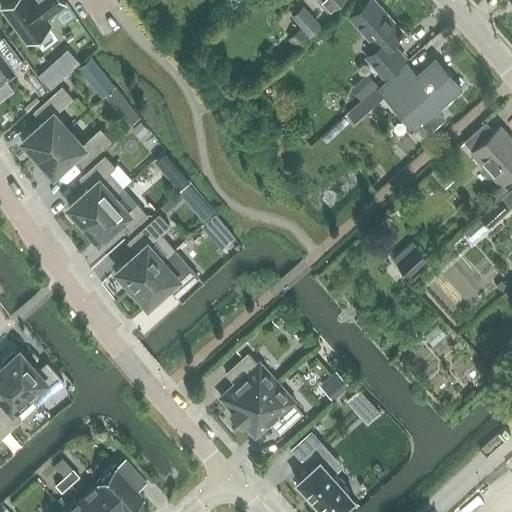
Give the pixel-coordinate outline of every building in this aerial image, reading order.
[(9,0),(1,7),(27,41),(51,23),(46,17),(65,3),(62,0),(9,0)] [(319,0),(318,1),(327,11),(340,0),(319,0)] [(402,33),(373,1),(372,0),(368,0),(349,18),(376,48),(365,58),(382,78),(403,58),(390,43),(402,33)] [(291,16),(311,37),(325,23),(305,3),(291,16)] [(0,82),(13,73),(15,72),(12,68),(22,61),(3,36),(0,38),(0,82)] [(89,81),(103,70),(92,56),(78,67),(89,81)] [(435,109),(460,88),(434,59),(415,76),(406,65),(379,89),(374,88),(346,113),(354,122),(384,95),(413,128),(421,121),(430,130),(443,118),(435,109)] [(36,153),(38,156),(68,129),(54,113),(74,94),(65,83),(34,111),(43,121),(23,139),(26,142),(23,144),(33,156),(36,153)] [(470,152),(500,185),(489,195),(495,201),(507,190),(502,184),(511,174),(511,144),(507,139),(510,137),(499,126),(493,131),(485,122),(463,142),(471,151),(470,152)] [(82,144),(68,129),(38,156),(40,158),(37,160),(47,172),(50,169),(53,172),(73,154),(82,164),(113,137),(103,126),(82,144)] [(68,205),(83,222),(125,184),(111,168),(120,160),(110,150),(80,177),(88,187),(68,205)] [(444,151),(434,159),(445,173),(455,165),(444,151)] [(206,214),(219,206),(196,169),(183,177),(206,214)] [(126,185),(125,184),(83,222),(98,239),(119,221),(127,231),(146,214),(136,203),(128,211),(114,196),(126,185)] [(489,227),(507,211),(498,201),(480,217),(489,227)] [(130,284),(132,286),(174,248),(160,233),(169,225),(159,214),(128,241),(137,251),(117,269),(119,272),(117,275),(127,286),(130,284)] [(107,240),(91,254),(105,269),(121,256),(107,240)] [(412,241),(392,260),(409,278),(429,260),(412,241)] [(174,249),(174,248),(132,286),(134,288),(131,291),(141,302),(144,300),(147,303),(167,285),(176,295),(195,278),(185,267),(176,275),(162,260),(174,249)] [(424,324),(437,339),(452,327),(439,312),(424,324)] [(15,353),(13,350),(1,361),(3,363),(2,365),(36,404),(64,380),(47,361),(37,370),(19,350),(15,353)] [(236,417),(276,381),(259,362),(257,363),(248,353),(226,373),(235,383),(220,396),(232,410),(230,411),(236,417)] [(28,395),(2,365),(0,366),(0,396),(3,400),(0,402),(0,416),(10,428),(21,418),(13,409),(28,395)] [(324,389),(334,400),(350,386),(340,375),(324,389)] [(276,381),(236,417),(241,423),(243,422),(255,435),(270,422),(279,432),(301,412),(292,402),(294,400),(276,381)] [(0,436),(10,428),(0,416),(0,436)] [(332,472),(320,459),(319,457),(318,458),(310,449),(320,441),(311,431),(292,448),(301,458),(303,456),(311,465),(297,478),(296,478),(295,479),(296,481),(308,494),(310,496),(315,501),(315,502),(317,503),(324,511),(336,511),(352,498),(353,498),(354,496),(353,495),(332,472)] [(96,480),(97,481),(124,511),(125,511),(144,495),(138,488),(147,479),(126,456),(116,464),(115,463),(96,480)] [(73,468),(64,476),(71,484),(80,476),(73,468)] [(55,484),(62,492),(71,484),(64,476),(55,484)] [(97,481),(81,495),(96,511),(122,511),(124,511),(97,481)] [(67,511),(96,511),(81,495),(65,510),(67,511)]
